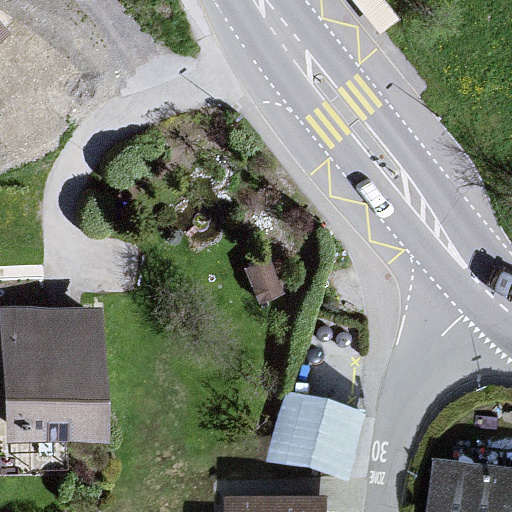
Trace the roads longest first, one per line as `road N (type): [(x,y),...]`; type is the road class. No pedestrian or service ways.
road 1 (secondary): [(485,292),(258,0)]
road 2 (residential): [(382,511),(411,378),(485,292)]
